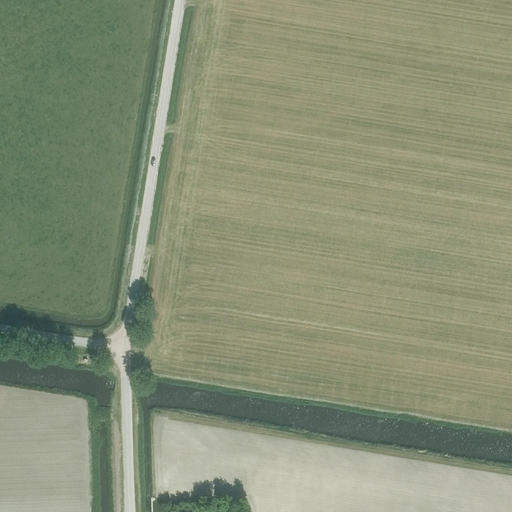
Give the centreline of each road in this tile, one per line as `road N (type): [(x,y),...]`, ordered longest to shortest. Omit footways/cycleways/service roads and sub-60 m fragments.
road 1 (unclassified): [(125,349),(182,0)]
road 2 (unclassified): [(130,511),(125,349)]
road 3 (unclassified): [(0,328),(125,349)]
